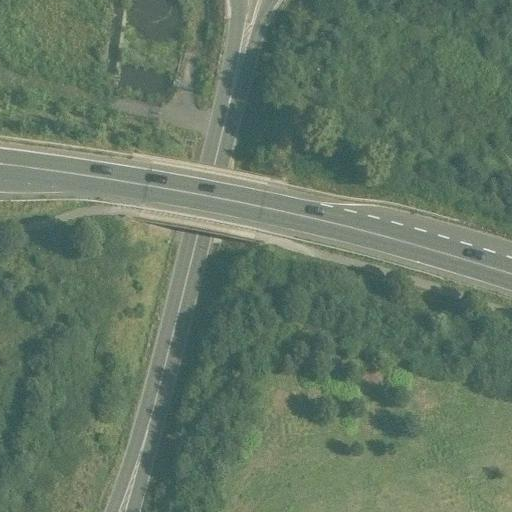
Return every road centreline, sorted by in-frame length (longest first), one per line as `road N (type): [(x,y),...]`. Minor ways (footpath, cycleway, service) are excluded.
road 1 (primary): [(119,511),(161,379),(248,0)]
road 2 (primary): [(0,167),(237,203),(485,269)]
